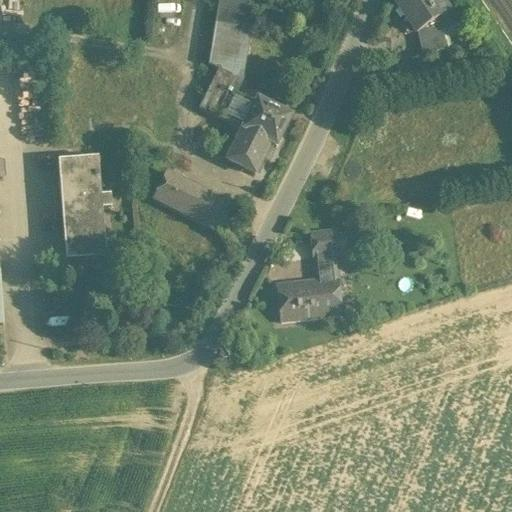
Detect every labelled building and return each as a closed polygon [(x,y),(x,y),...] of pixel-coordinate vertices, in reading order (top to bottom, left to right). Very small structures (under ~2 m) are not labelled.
[(439,0),(401,0),(395,5),(415,35),(416,34),(437,20),(448,13),(439,0)] [(247,7),(218,2),(207,67),(217,72),(236,81),(247,7)] [(437,20),(416,34),(420,56),(446,51),(437,20)] [(236,81),(217,72),(197,111),(241,133),(254,106),(229,93),(236,81)] [(290,119),(256,102),(254,106),(241,133),(268,147),(275,150),(290,119)] [(268,147),(241,133),(226,163),(253,177),(268,147)] [(97,161),(57,165),(65,264),(105,261),(101,212),(111,212),(110,199),(100,200),(97,161)] [(237,210),(165,175),(152,203),(223,238),(237,210)] [(343,231),(309,235),(312,261),(346,257),(343,231)] [(337,281),(276,288),(280,325),(341,318),(337,281)]
